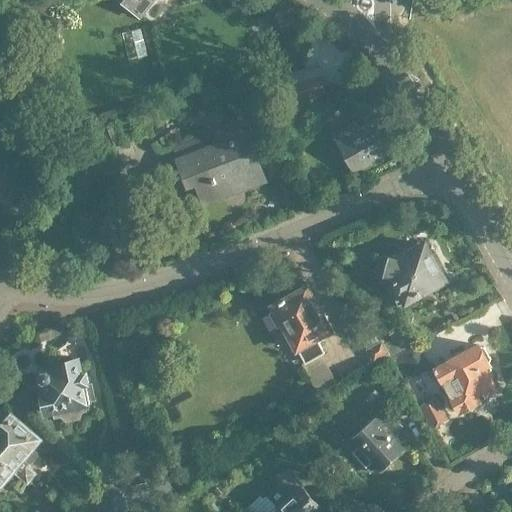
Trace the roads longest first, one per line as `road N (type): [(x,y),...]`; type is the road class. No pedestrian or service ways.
road 1 (residential): [(24,298),(128,286),(448,170)]
road 2 (residential): [(448,170),(382,47)]
road 3 (residential): [(511,274),(448,170)]
